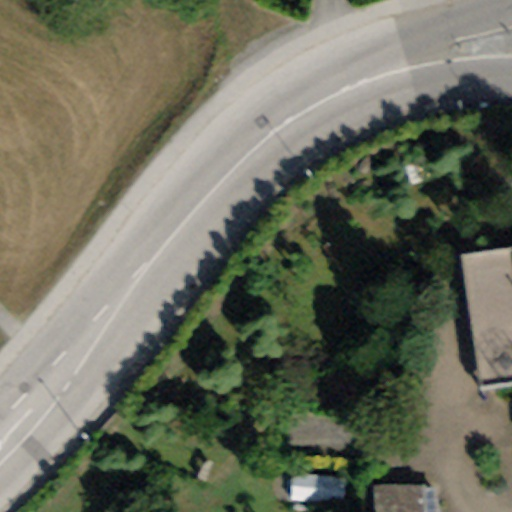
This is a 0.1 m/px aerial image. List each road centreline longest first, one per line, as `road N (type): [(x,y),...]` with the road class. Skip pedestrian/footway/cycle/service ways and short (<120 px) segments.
road 1 (tertiary): [(390,71),(311,97),(282,117),(0,440)]
road 2 (tertiary): [(511,5),(446,20),(390,71)]
road 3 (tertiary): [(390,71),(511,77)]
